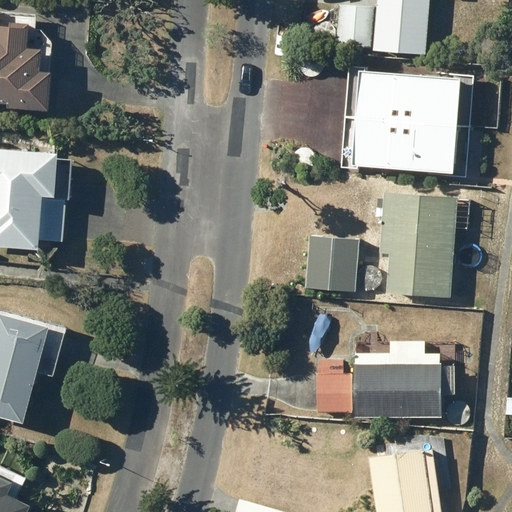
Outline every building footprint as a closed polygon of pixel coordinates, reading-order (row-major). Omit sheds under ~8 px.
[(375,0),(373,45),(426,49),(429,0),(375,0)] [(338,1),(335,41),(369,43),(371,3),(338,1)] [(26,41),(27,17),(9,16),(9,20),(0,19),(0,95),(8,96),(8,101),(48,104),(50,66),(39,65),(40,42),(26,41)] [(349,62),(341,163),(463,173),(471,72),(349,62)] [(0,240),(37,243),(38,235),(61,237),(64,195),(51,195),(55,147),(0,142),(0,240)] [(389,249),(386,289),(449,293),(456,192),(383,188),(379,249),(389,249)] [(310,231),(305,284),(353,287),(358,235),(310,231)] [(0,308),(0,411),(22,418),(37,367),(52,371),(64,326),(0,308)] [(353,359),(353,370),(344,370),(344,357),(316,358),(317,409),(353,409),(353,413),(440,412),(440,391),(454,391),(454,361),(440,361),(439,350),(425,350),(424,338),(390,339),(390,349),(355,349),(355,359),(353,359)] [(441,511),(432,446),(423,447),(423,444),(368,451),(376,511),(441,511)] [(0,462),(0,511),(25,511),(29,504),(13,495),(23,474),(0,462)]
